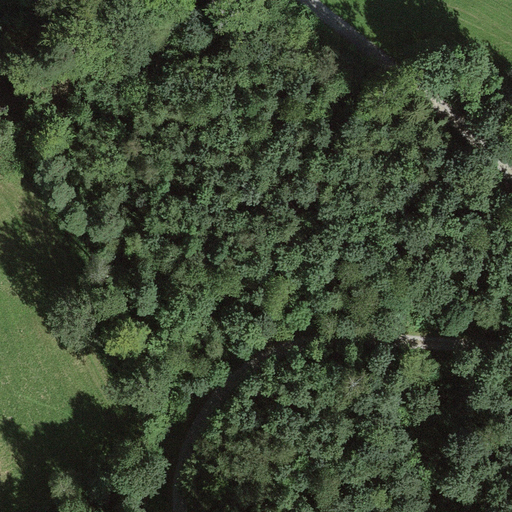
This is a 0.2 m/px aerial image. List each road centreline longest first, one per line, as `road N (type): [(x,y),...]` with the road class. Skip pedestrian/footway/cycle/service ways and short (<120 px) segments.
road 1 (track): [(511,190),(494,203),(194,66),(111,61),(0,105)]
road 2 (track): [(511,348),(366,331),(283,341),(240,371),(192,439),(180,478),(183,511)]
road 3 (track): [(511,167),(305,0)]
